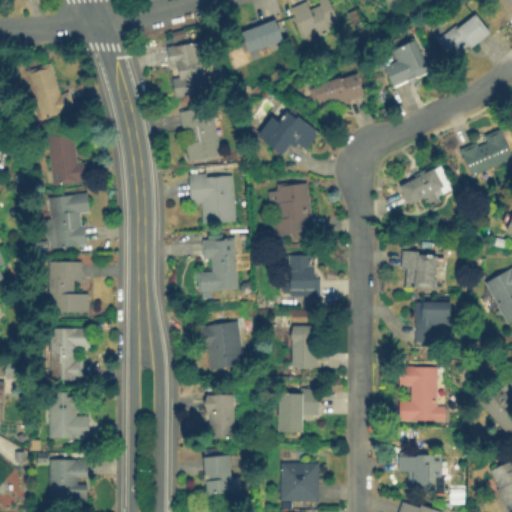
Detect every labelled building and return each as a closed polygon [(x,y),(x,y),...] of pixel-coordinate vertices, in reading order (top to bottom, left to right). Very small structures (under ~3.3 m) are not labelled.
[(301,0),(290,4),(300,34),(336,22),(327,0),(301,0)] [(439,33),(454,54),(488,31),(473,10),(439,33)] [(239,29),(247,51),(281,40),(274,17),(239,29)] [(165,44),(168,65),(170,65),(174,94),(205,89),(198,39),(165,44)] [(394,59),(383,63),(389,82),(419,74),(410,41),(391,47),(394,59)] [(38,117),(72,107),(67,88),(58,91),(50,62),(25,69),(38,117)] [(361,93),(355,71),(308,84),(314,106),(361,93)] [(217,154),(210,105),(178,109),(185,158),(217,154)] [(255,136),(281,152),(289,139),(303,148),(316,128),(285,107),(278,119),(269,113),(255,136)] [(510,158),(501,128),(458,143),(467,172),(510,158)] [(50,182),(77,179),(72,131),(45,134),(50,182)] [(448,188),(440,164),(397,180),(406,204),(448,188)] [(188,201),(199,200),(201,222),(233,220),(230,170),(187,173),(188,201)] [(310,233),(304,180),(267,184),(274,237),(310,233)] [(43,217),(46,246),(82,242),(79,211),(87,211),(85,190),(47,194),(49,216),(43,217)] [(511,231),(511,211),(511,213),(506,211),(499,225),(511,231)] [(200,237),(201,257),(208,257),(208,268),(195,269),(196,289),(236,287),(233,235),(200,237)] [(434,285),(435,250),(399,249),(398,270),(406,271),(406,285),(434,285)] [(287,293),(315,293),(315,252),(287,252),(287,293)] [(85,289),(78,289),(78,258),(47,258),(47,309),(85,309),(85,289)] [(503,321),(511,316),(511,263),(483,278),(503,321)] [(450,299),(419,299),(418,336),(449,337),(450,299)] [(201,323),(207,367),(240,363),(235,319),(201,323)] [(289,365),(314,365),(314,323),(289,323),(289,365)] [(48,326),(49,377),(79,377),(78,346),(87,346),(87,325),(48,326)] [(434,364),(397,363),(397,383),(409,383),(408,398),(397,398),(397,418),(441,418),(442,403),(434,403),(434,364)] [(315,386),(277,386),(277,428),(301,428),(301,414),(315,414),(315,386)] [(511,432),(511,389),(485,389),(485,423),(502,423),(502,432),(511,432)] [(47,435),(86,435),(86,412),(74,412),(74,390),(47,390),(47,435)] [(231,391),(205,391),(205,435),(231,435),(231,391)] [(203,491),(236,490),(235,452),(201,454),(203,491)] [(439,452),(396,453),(396,469),(407,469),(407,488),(440,487),(439,452)] [(47,456),(47,500),(85,500),(85,456),(47,456)] [(511,457),(487,468),(502,504),(510,501),(511,506),(511,457)] [(315,499),(315,459),(278,459),(278,499),(315,499)] [(446,511),(447,511),(400,497),(395,511),(446,511)]
